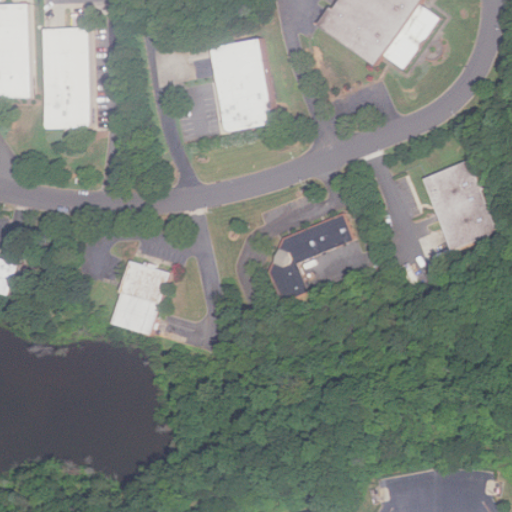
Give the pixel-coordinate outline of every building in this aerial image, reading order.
[(439,18),(422,6),(426,0),(337,0),(321,24),(377,62),(382,54),(405,69),(439,18)] [(0,4),(0,97),(33,97),(31,4),(0,4)] [(45,28),(47,127),(95,126),(93,26),(45,28)] [(213,47),(227,132),(277,123),(263,38),(213,47)] [(501,231),(468,159),(422,180),(455,252),(501,231)] [(312,292),(300,263),(356,239),(346,213),(285,238),(272,272),(285,303),(312,292)] [(0,291),(8,294),(19,265),(0,258),(0,291)] [(170,269),(129,260),(115,324),(155,334),(170,269)]
